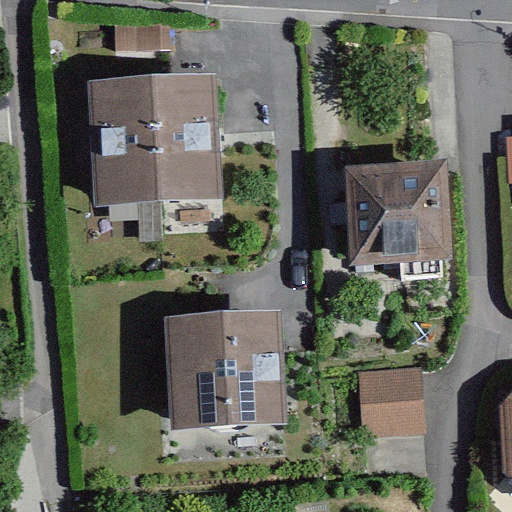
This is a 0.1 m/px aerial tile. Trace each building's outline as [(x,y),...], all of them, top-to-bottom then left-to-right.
[(120,71),(163,74),(166,31),(123,28),(120,71)] [(222,92),(92,98),(98,228),(228,221),(222,92)] [(454,187),(354,193),(361,297),(460,291),(454,187)] [(288,334),(167,344),(177,458),(298,448),(288,334)] [(423,379),(363,381),(366,450),(426,448),(423,379)]
